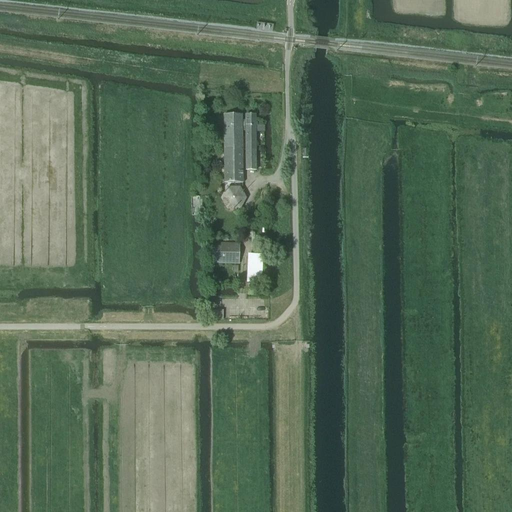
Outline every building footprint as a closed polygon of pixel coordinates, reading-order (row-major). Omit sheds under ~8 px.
[(224,184),(242,183),(242,131),(242,121),(242,116),(223,116),(224,184)] [(245,121),(242,121),(242,131),(245,131),(245,145),(246,171),(256,171),(255,133),(263,133),(263,126),(255,126),(255,116),(245,116),(245,121)] [(238,265),(239,244),(215,244),(215,264),(238,265)] [(247,255),(246,285),(263,285),(264,277),(261,277),(262,256),(247,255)] [(210,320),(223,320),(223,311),(210,311),(210,320)]
